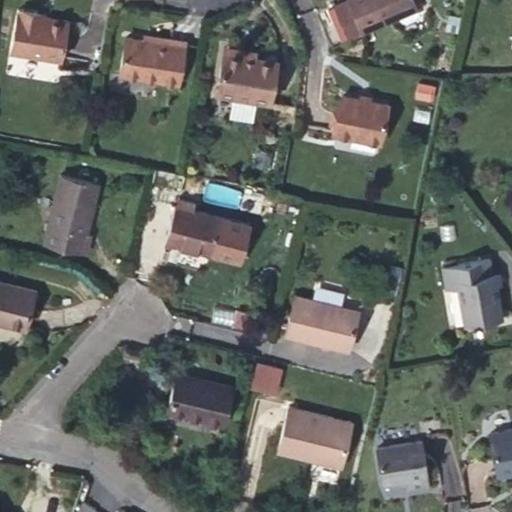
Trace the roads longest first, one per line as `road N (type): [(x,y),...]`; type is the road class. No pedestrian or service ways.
road 1 (residential): [(179,511),(141,498),(95,453),(15,436)]
road 2 (residential): [(134,296),(15,436)]
